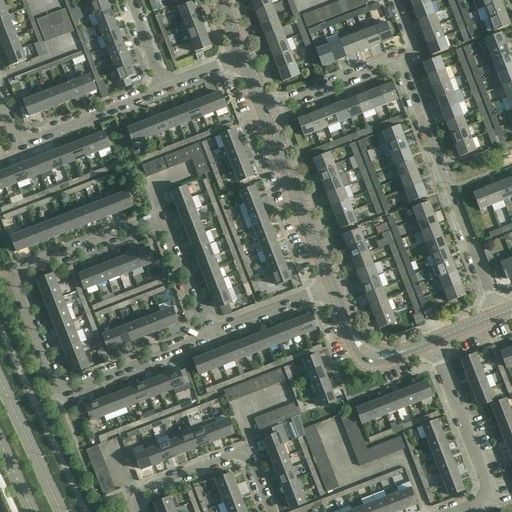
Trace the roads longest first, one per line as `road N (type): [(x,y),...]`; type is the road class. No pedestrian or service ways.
road 1 (residential): [(206,334),(157,221),(28,267),(17,287),(52,377),(74,387)]
road 2 (residential): [(499,315),(400,60)]
road 3 (residential): [(0,98),(16,136),(31,142),(163,90)]
road 4 (residential): [(458,511),(484,495),(484,480),(432,342)]
road 5 (residential): [(332,287),(263,110)]
road 6 (residential): [(274,511),(244,452),(134,494)]
road 7 (residential): [(400,60),(263,110)]
road 8 (secondary): [(60,511),(0,380)]
road 9 (residential): [(432,342),(393,356),(370,354),(352,337),(332,287)]
road 10 (residential): [(74,387),(206,334)]
road 11 (residential): [(206,334),(332,287)]
